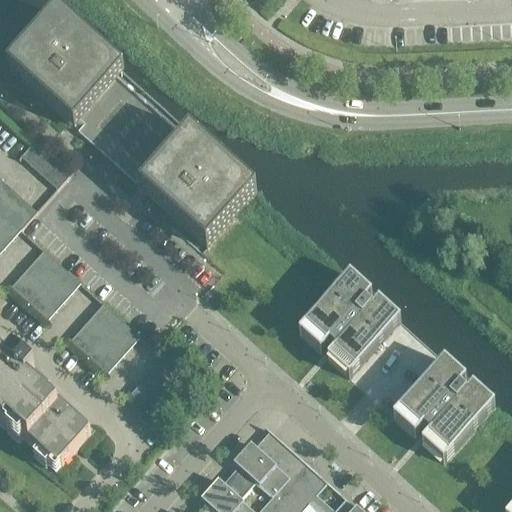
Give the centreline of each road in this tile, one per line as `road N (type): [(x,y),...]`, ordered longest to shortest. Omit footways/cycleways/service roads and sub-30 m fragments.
road 1 (tertiary): [(174,9),(202,56),(246,92),(303,116),(357,115)]
road 2 (tertiary): [(357,115),(290,89),(174,9)]
road 3 (residential): [(266,385),(411,511)]
road 4 (residential): [(152,511),(266,385)]
road 5 (tertiary): [(357,115),(511,110)]
